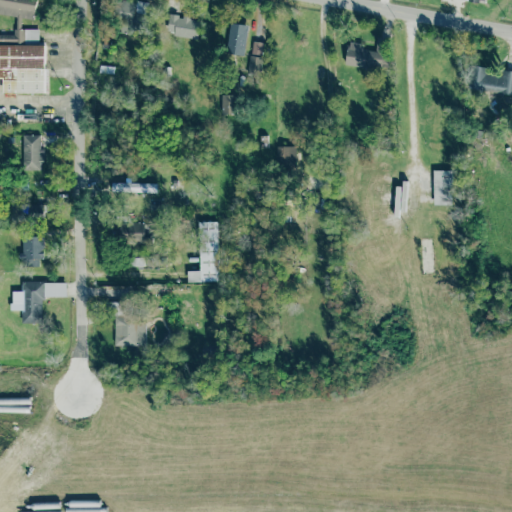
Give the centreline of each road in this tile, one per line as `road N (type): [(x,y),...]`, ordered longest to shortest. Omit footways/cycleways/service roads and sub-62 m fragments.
road 1 (residential): [(77,394),(80,0)]
road 2 (residential): [(332,0),(511,32)]
